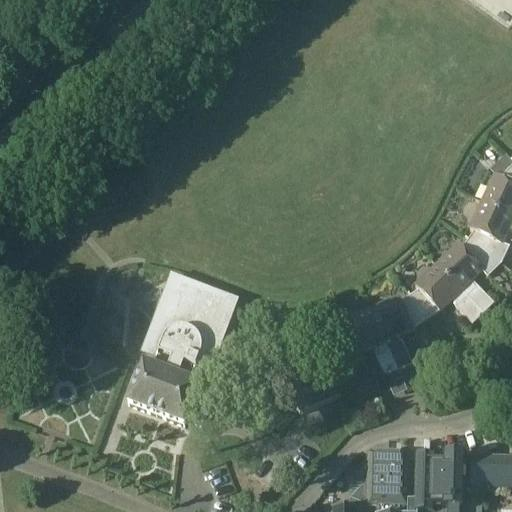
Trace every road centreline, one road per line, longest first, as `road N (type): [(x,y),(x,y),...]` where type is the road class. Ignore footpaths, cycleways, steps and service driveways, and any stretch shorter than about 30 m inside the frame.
road 1 (residential): [(0,267),(280,0)]
road 2 (residential): [(297,511),(348,449),(368,437),(444,426),(511,400)]
road 3 (primary): [(0,154),(158,0)]
